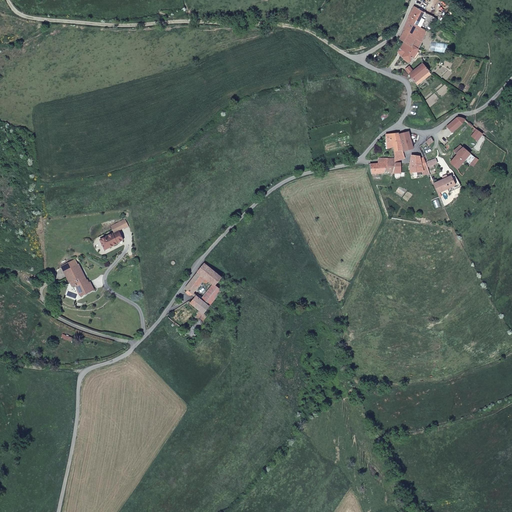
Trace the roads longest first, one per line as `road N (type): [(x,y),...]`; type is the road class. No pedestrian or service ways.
road 1 (unclassified): [(4,0),(17,14),(59,20),(308,32),(407,90),(408,110),(363,158),(288,177),(247,211),(143,336),(86,369),(58,511)]
road 2 (track): [(0,270),(62,320),(135,343)]
road 3 (track): [(511,80),(489,103),(437,127),(391,124)]
